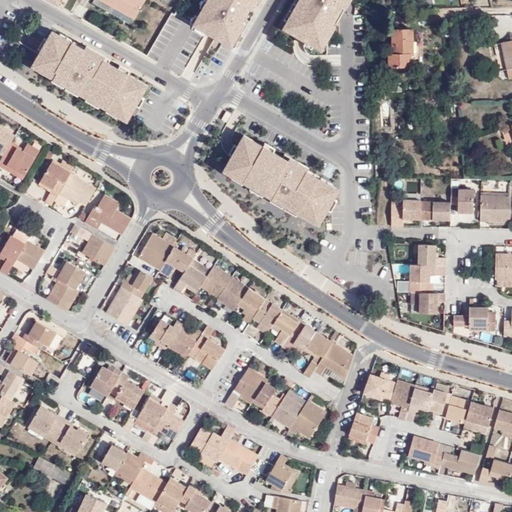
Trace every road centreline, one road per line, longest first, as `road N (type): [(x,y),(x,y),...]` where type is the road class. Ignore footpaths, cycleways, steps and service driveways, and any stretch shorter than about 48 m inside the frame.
road 1 (tertiary): [(390,341),(212,220)]
road 2 (residential): [(212,103),(24,0)]
road 3 (residential): [(511,236),(457,236),(455,290),(511,303)]
road 4 (residential): [(222,89),(350,164)]
road 5 (residential): [(205,399),(81,326)]
road 6 (residential): [(332,461),(205,399)]
road 7 (residential): [(511,498),(376,469)]
road 8 (tertiary): [(511,382),(390,341)]
road 9 (residential): [(172,458),(62,397)]
road 10 (residential): [(27,296),(65,226),(26,205)]
road 11 (tertiary): [(105,151),(0,89)]
road 12 (residential): [(240,342),(348,397)]
road 13 (residential): [(81,326),(141,221)]
